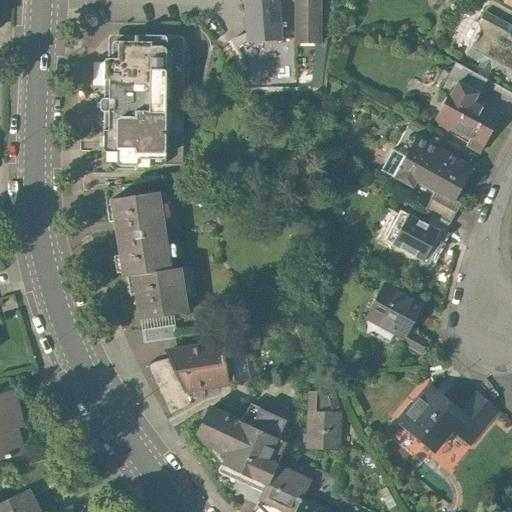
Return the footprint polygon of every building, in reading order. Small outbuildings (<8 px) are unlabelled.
[(279,0),(244,0),(245,13),(280,11),(279,0)] [(319,0),(294,0),(295,41),(319,41),(319,0)] [(490,1),(484,11),(505,23),(511,13),(490,1)] [(280,11),(245,13),(247,36),(256,35),(269,42),(282,41),(280,11)] [(511,26),(505,23),(484,11),(477,24),(481,32),(467,56),(511,80),(511,26)] [(179,168),(182,39),(121,38),(121,57),(103,57),(102,151),(110,151),(110,167),(179,168)] [(480,97),(458,85),(453,94),(450,93),(435,122),(470,140),(466,149),(478,155),(496,121),(474,109),(480,97)] [(467,165),(415,137),(393,177),(407,185),(410,179),(433,192),(448,200),(467,165)] [(423,210),(447,223),(457,205),(448,200),(433,192),(423,210)] [(123,276),(134,275),(169,270),(159,193),(113,199),(123,276)] [(444,237),(401,214),(385,243),(428,266),(444,237)] [(179,269),(169,270),(134,275),(141,320),(185,314),(179,269)] [(420,303),(384,284),(368,313),(404,333),(406,330),(420,303)] [(173,326),(143,330),(144,342),(175,339),(173,326)] [(404,333),(400,340),(415,348),(420,338),(406,330),(404,333)] [(219,345),(166,354),(169,360),(182,388),(225,382),(219,345)] [(190,406),(182,388),(169,360),(148,366),(169,414),(190,406)] [(456,409),(423,382),(392,419),(428,449),(447,427),(466,443),(494,409),(471,391),(456,409)] [(337,391),(329,390),(333,406),(340,406),(337,391)] [(318,393),(310,392),(307,450),(338,452),(340,414),(317,413),(318,393)] [(14,393),(0,396),(0,457),(20,452),(15,427),(21,426),(14,393)] [(251,405),(243,423),(278,440),(286,421),(251,405)] [(258,482),(266,485),(277,465),(287,444),(278,440),(243,423),(210,408),(198,435),(223,465),(220,469),(247,481),(256,485),(258,482)] [(46,460),(16,469),(26,489),(30,498),(57,483),(46,460)] [(310,482),(277,465),(266,485),(257,505),(263,511),(295,511),(301,500),(310,482)] [(36,511),(30,498),(26,489),(0,501),(0,511),(36,511)] [(328,511),(301,500),(295,511),(328,511)]
